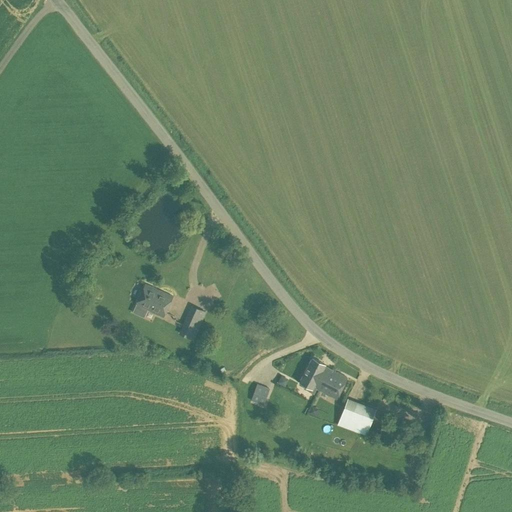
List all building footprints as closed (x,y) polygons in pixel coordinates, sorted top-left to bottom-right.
[(163,318),(172,297),(145,284),(136,305),(163,318)] [(200,322),(187,316),(183,325),(190,328),(186,336),(193,339),(200,322)] [(300,383),(306,386),(304,390),(313,394),(316,390),(336,400),(348,378),(324,366),(325,364),(313,358),(300,383)] [(270,388),(257,384),(250,401),(263,405),(270,388)] [(366,436),(376,409),(347,398),(337,425),(366,436)]
